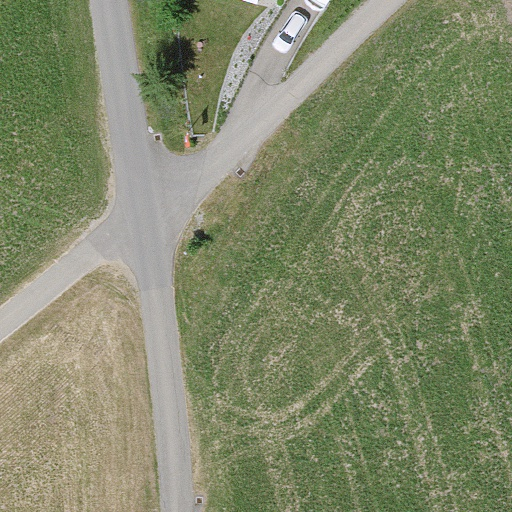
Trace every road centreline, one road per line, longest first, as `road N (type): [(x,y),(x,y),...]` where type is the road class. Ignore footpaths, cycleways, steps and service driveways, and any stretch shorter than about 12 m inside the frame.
road 1 (residential): [(153,226),(396,0)]
road 2 (residential): [(153,226),(179,511)]
road 3 (residential): [(112,0),(153,226)]
road 4 (residential): [(0,320),(153,226)]
